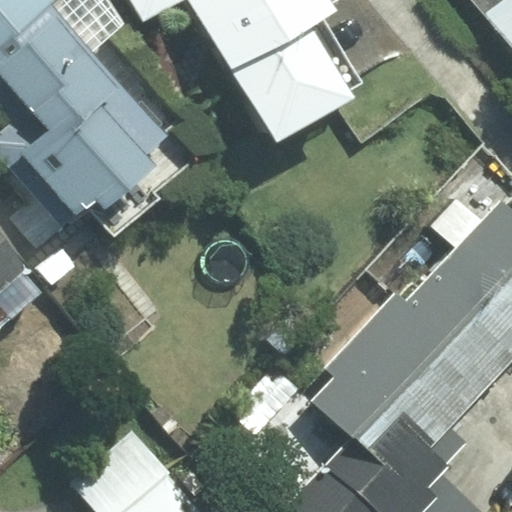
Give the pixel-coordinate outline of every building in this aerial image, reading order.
[(0,0),(0,176),(35,220),(143,130),(36,1),(36,0),(0,0)] [(158,0),(169,0),(201,60),(203,60),(242,132),(320,87),(280,12),(303,0),(114,0),(125,18),(158,0)] [(511,0),(463,0),(511,61),(511,0)] [(425,413),(511,319),(511,220),(481,192),(388,293),(381,285),(309,361),(316,368),(293,393),(334,432),(271,499),(284,511),(471,511),(423,465),(450,436),(425,413)] [(293,328),(277,311),(255,333),(271,350),(293,328)] [(182,511),(150,473),(155,469),(123,431),(60,483),(83,511),(182,511)]
